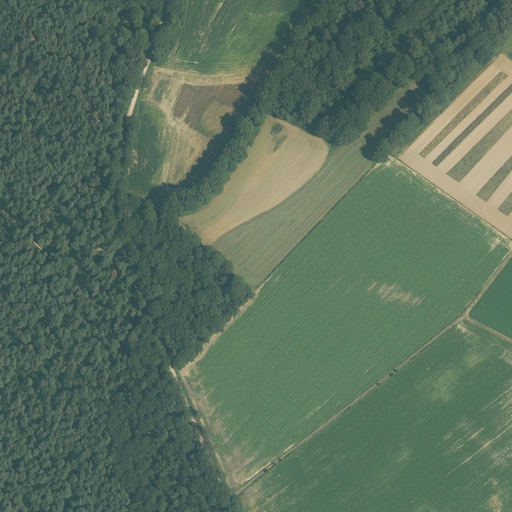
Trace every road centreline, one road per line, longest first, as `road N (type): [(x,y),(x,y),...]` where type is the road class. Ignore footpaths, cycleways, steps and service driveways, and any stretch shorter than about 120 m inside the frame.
road 1 (track): [(226,500),(462,318),(511,253)]
road 2 (track): [(331,0),(212,189),(119,239)]
road 3 (track): [(226,500),(119,239)]
road 4 (track): [(119,239),(112,215),(121,145),(171,0)]
road 5 (track): [(119,239),(61,267),(0,209)]
road 6 (track): [(61,267),(0,383)]
